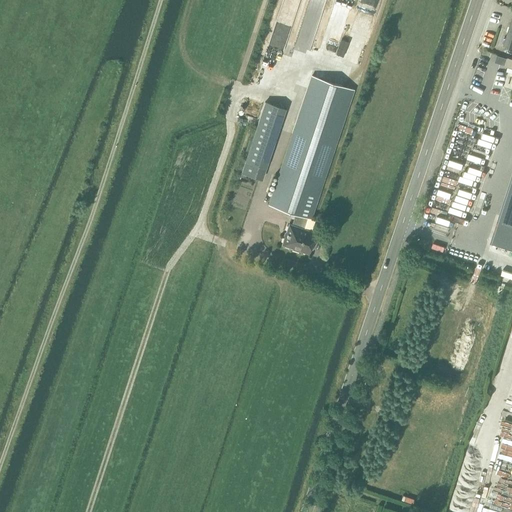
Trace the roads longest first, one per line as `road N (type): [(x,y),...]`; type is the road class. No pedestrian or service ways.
road 1 (secondary): [(307,511),(479,0)]
road 2 (track): [(168,265),(201,223),(238,93),(291,104),(342,131)]
road 3 (track): [(168,265),(89,511)]
road 4 (unknown): [(511,124),(484,219),(511,236)]
